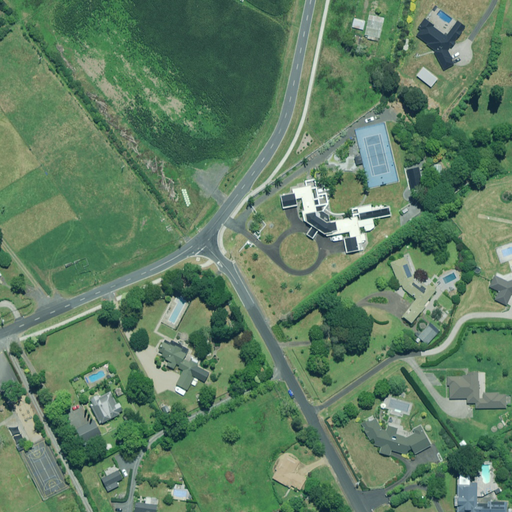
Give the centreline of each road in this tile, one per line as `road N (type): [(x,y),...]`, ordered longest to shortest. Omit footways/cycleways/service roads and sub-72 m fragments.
road 1 (unclassified): [(200,240),(234,278),(363,511)]
road 2 (unclassified): [(200,240),(282,124),(310,0)]
road 3 (unknown): [(311,416),(387,365),(437,353),(463,321),(504,317)]
road 4 (unclassified): [(0,334),(160,266),(200,240)]
